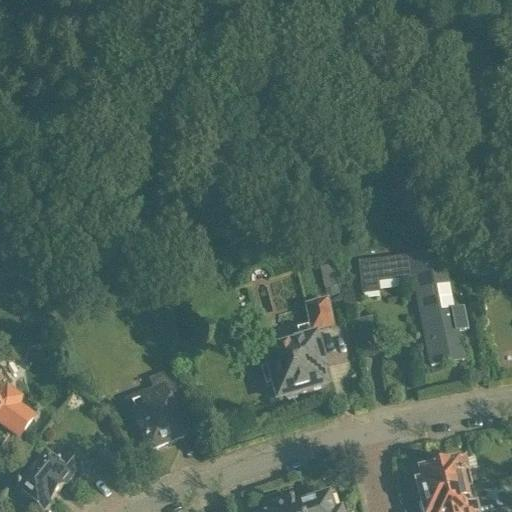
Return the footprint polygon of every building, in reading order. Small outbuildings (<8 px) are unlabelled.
[(453,311),(448,286),(442,255),(358,264),(362,295),(379,293),(378,284),(414,280),(425,338),(427,347),(431,367),(463,362),(457,333),(468,331),(464,309),(453,311)] [(331,258),(317,261),(319,269),(332,265),(331,258)] [(339,295),(337,288),(329,289),(331,297),(339,295)] [(345,309),(356,307),(352,288),(340,291),(345,309)] [(299,332),(302,343),(264,354),(278,402),(326,389),(322,374),(326,373),(314,333),(333,329),(328,304),(306,308),(310,329),(299,332)] [(382,353),(375,316),(359,319),(365,356),(382,353)] [(151,380),(156,393),(140,399),(146,412),(137,416),(142,429),(152,454),(185,441),(167,398),(176,394),(168,373),(151,380)] [(0,424),(20,439),(33,420),(19,410),(21,401),(7,390),(0,395),(0,394),(0,424)] [(46,458),(30,477),(28,476),(17,490),(43,511),(45,511),(77,474),(82,478),(90,468),(72,453),(59,469),(46,458)] [(471,488),(467,473),(477,471),(474,459),(447,466),(446,465),(431,469),(420,472),(423,484),(417,485),(421,500),(471,488)] [(471,488),(421,500),(423,511),(506,511),(506,510),(499,511),(498,511),(496,504),(487,502),(477,505),(477,504),(475,505),(471,488)] [(333,511),(328,498),(323,499),(321,497),(313,500),(313,503),(306,505),(307,511),(333,511)] [(307,511),(306,505),(292,510),(289,503),(265,511),(263,511),(307,511)]
